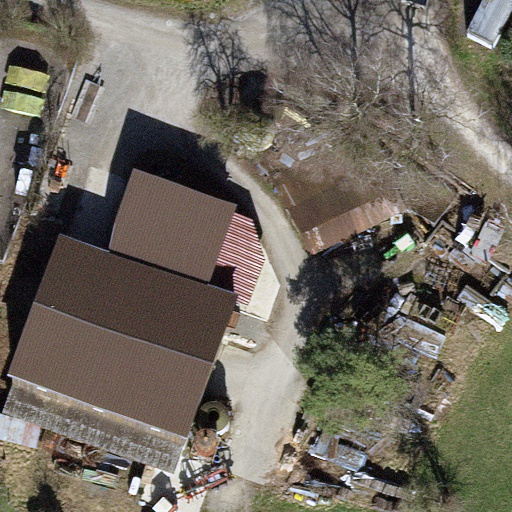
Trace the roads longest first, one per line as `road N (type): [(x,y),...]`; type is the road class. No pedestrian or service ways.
road 1 (residential): [(35,0),(293,58)]
road 2 (residential): [(293,58),(447,110),(511,166)]
